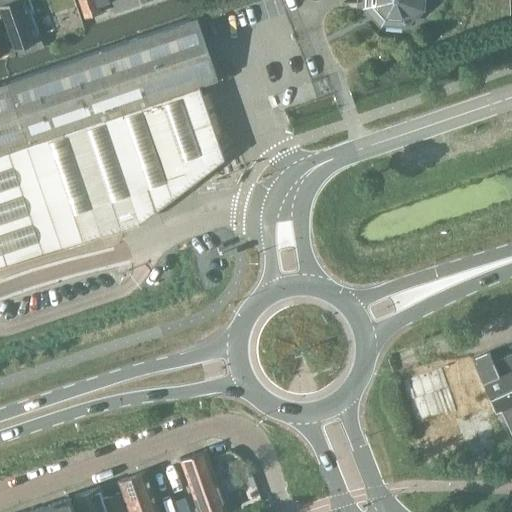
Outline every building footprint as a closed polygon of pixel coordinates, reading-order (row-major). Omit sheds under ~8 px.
[(28,0),(16,0),(1,5),(16,47),(42,38),(28,0)] [(100,11),(98,5),(96,0),(79,0),(85,16),(100,11)] [(405,23),(421,9),(421,0),(368,0),(368,5),(371,5),(383,19),(383,22),(405,23)] [(47,137),(120,112),(197,85),(217,78),(196,17),(0,84),(0,266),(83,240),(47,137)] [(0,24),(0,52),(9,49),(0,24)] [(47,137),(83,240),(145,220),(222,160),(197,85),(120,112),(47,137)] [(511,351),(477,367),(492,398),(491,399),(497,411),(501,410),(511,433),(511,351)] [(439,371),(395,386),(409,430),(416,428),(416,425),(437,419),(437,421),(453,416),(439,371)] [(226,511),(226,510),(229,509),(208,450),(180,460),(198,511),(226,511)] [(159,511),(146,471),(119,480),(129,511),(159,511)] [(103,499),(100,487),(75,496),(80,511),(124,511),(119,494),(103,499)] [(184,497),(175,500),(179,511),(186,511),(189,511),(184,497)] [(75,511),(71,498),(29,511),(75,511)]
